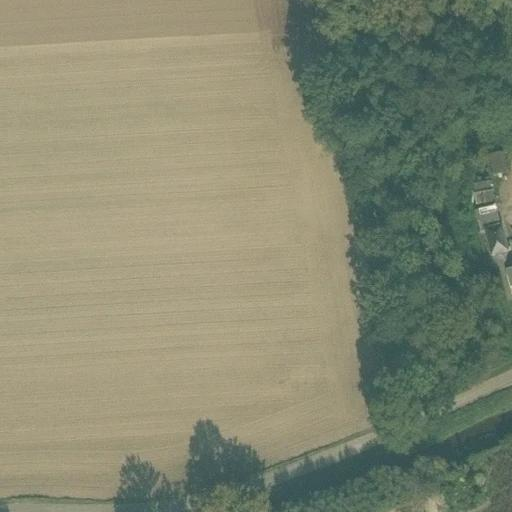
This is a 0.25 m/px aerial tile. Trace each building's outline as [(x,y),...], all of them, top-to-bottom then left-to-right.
[(505,154),(490,155),(491,175),(506,174),(505,154)] [(477,209),(496,207),(494,192),(476,194),(477,209)] [(484,234),(486,234),(502,230),(497,211),(479,215),(484,234)] [(508,254),(502,230),(486,234),(493,258),(508,254)] [(511,264),(503,267),(510,293),(511,292),(511,264)]
